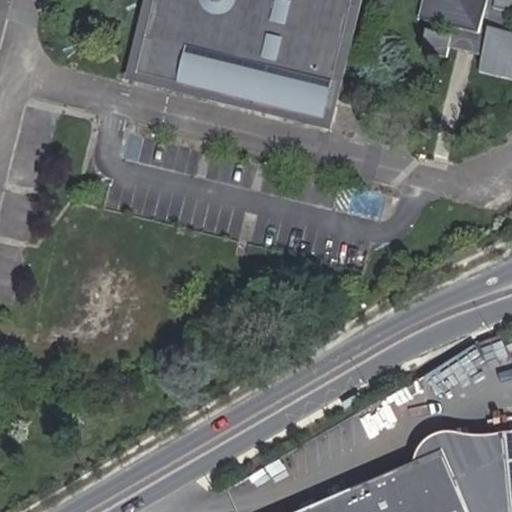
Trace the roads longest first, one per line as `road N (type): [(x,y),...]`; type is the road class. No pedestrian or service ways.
road 1 (tertiary): [(511,274),(367,341),(66,511)]
road 2 (tertiary): [(126,511),(377,367),(511,307)]
